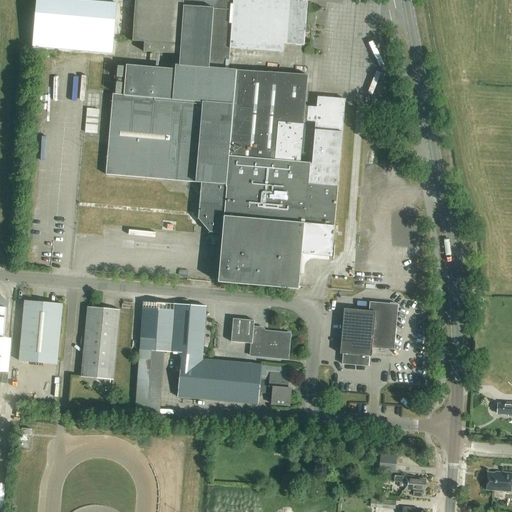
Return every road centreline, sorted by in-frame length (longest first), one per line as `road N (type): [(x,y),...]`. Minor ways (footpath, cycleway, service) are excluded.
road 1 (unclassified): [(455,427),(319,417),(309,409),(314,312),(306,305),(72,281)]
road 2 (secondary): [(455,427),(448,233),(406,0)]
road 3 (unclassified): [(72,281),(62,401)]
